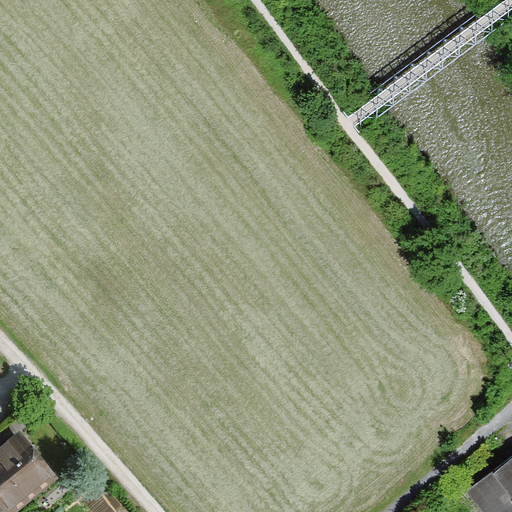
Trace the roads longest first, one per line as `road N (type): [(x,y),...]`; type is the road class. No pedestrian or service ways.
road 1 (tertiary): [(0,222),(235,483),(251,511)]
road 2 (track): [(511,338),(348,124)]
road 3 (track): [(348,124),(256,0)]
